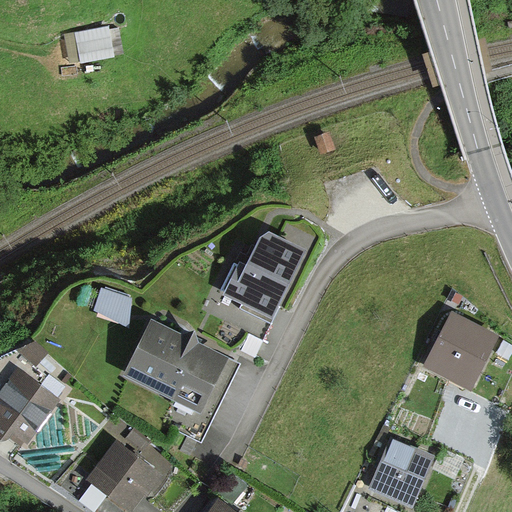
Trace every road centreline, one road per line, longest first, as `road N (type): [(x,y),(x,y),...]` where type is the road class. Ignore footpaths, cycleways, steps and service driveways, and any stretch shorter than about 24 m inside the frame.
road 1 (residential): [(496,201),(355,243),(329,267),(226,467)]
road 2 (unclassified): [(496,201),(437,0)]
